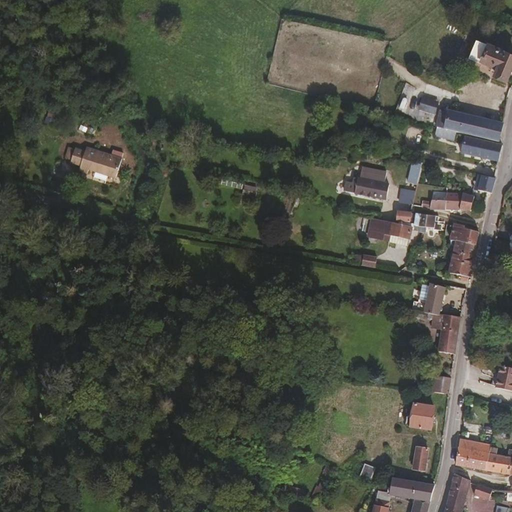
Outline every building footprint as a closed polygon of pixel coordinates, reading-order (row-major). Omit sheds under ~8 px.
[(506,80),(511,64),(511,55),(474,40),(467,58),(480,64),(482,62),(497,68),(494,75),(506,80)] [(435,115),(439,102),(422,97),(418,110),(435,115)] [(498,143),(501,126),(448,113),(444,130),(458,133),(465,135),(498,143)] [(457,140),(458,133),(444,130),(441,129),(439,135),(457,140)] [(498,163),(501,146),(464,137),(463,141),(461,153),(498,163)] [(98,163),(100,157),(112,162),(114,158),(89,150),(87,153),(77,149),(73,163),(79,165),(81,158),(98,163)] [(117,181),(124,161),(114,158),(112,162),(100,157),(98,163),(81,158),(79,165),(82,166),(81,172),(89,175),(90,172),(117,181)] [(416,184),(421,163),(412,161),(407,183),(416,184)] [(467,173),(468,167),(456,164),(454,170),(467,173)] [(383,184),(385,174),(362,169),(361,179),(383,184)] [(491,194),(495,179),(481,176),(478,191),(491,194)] [(385,199),(389,185),(383,184),(361,179),(354,178),(353,183),(356,184),(354,194),(385,199)] [(470,210),(473,197),(465,195),(466,192),(462,190),(461,195),(458,210),(470,210)] [(458,210),(461,195),(447,193),(446,200),(432,200),(431,204),(427,203),(426,208),(428,209),(458,210)] [(409,223),(411,214),(411,213),(397,211),(396,221),(397,222),(398,221),(409,223)] [(437,223),(438,217),(416,214),(415,215),(411,214),(409,223),(414,224),(413,231),(417,231),(417,233),(425,233),(426,228),(433,229),(433,230),(441,231),(442,225),(438,225),(437,223)] [(411,230),(411,227),(373,219),(368,237),(388,241),(390,235),(409,239),(408,244),(415,246),(417,233),(417,231),(413,231),(411,230)] [(475,244),(478,233),(464,229),(464,227),(454,224),(450,241),(456,242),(475,244)] [(510,259),(511,251),(511,243),(495,240),(492,255),(510,259)] [(469,277),(477,245),(475,244),(456,242),(449,273),(461,276),(468,277),(469,277)] [(375,268),(377,260),(364,256),(362,266),(375,268)] [(443,296),(444,286),(430,282),(428,293),(443,296)] [(425,311),(428,293),(424,292),(423,303),(414,301),(413,309),(417,310),(425,311)] [(440,313),(443,296),(428,293),(425,311),(440,313)] [(442,327),(444,314),(440,313),(425,311),(424,317),(434,318),(433,325),(442,327)] [(454,352),(460,317),(444,314),(442,327),(439,350),(454,352)] [(495,330),(497,320),(479,317),(477,326),(495,330)] [(511,368),(501,367),(496,389),(511,392),(511,368)] [(449,393),(451,377),(445,376),(435,374),(433,390),(449,393)] [(431,428),(434,405),(414,402),(414,409),(410,408),(410,413),(406,417),(405,423),(408,425),(431,428)] [(490,448),(490,446),(464,440),(465,437),(461,436),(459,448),(458,448),(456,465),(484,470),(488,455),(489,455),(490,448)] [(425,471),(428,448),(416,447),(413,469),(425,471)] [(508,475),(511,460),(511,459),(508,458),(495,456),(496,450),(490,448),(489,455),(488,455),(484,470),(508,475)] [(371,481),(375,467),(364,464),(360,477),(371,481)] [(323,480),(329,466),(325,465),(320,478),(323,480)] [(320,494),(332,467),(329,466),(323,480),(318,490),(315,488),(314,492),(320,494)] [(462,511),(471,482),(454,474),(446,509),(444,511),(462,511)] [(430,501),(434,485),(393,478),(391,486),(390,493),(392,493),(417,498),(430,501)] [(297,494),(299,489),(286,484),(283,489),(297,494)] [(488,500),(491,490),(477,485),(474,495),(488,500)] [(387,511),(392,493),(390,493),(378,491),(372,511),(387,511)] [(316,501),(320,494),(314,492),(310,499),(316,501)] [(426,511),(430,501),(417,498),(412,511),(426,511)]
